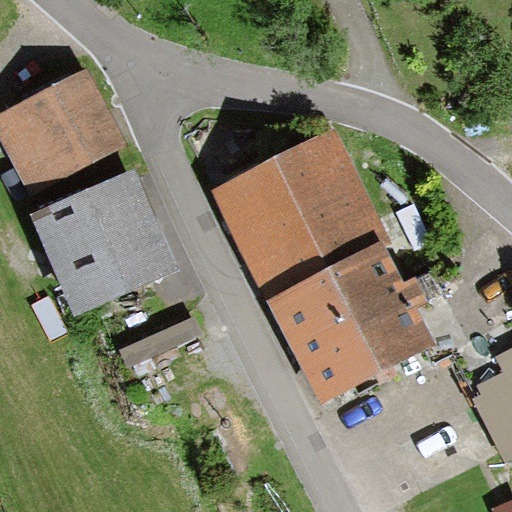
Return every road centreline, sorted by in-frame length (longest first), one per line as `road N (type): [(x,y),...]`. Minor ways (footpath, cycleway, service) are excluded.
road 1 (residential): [(137,56),(148,110),(330,511)]
road 2 (unclassified): [(511,196),(361,111),(137,56)]
